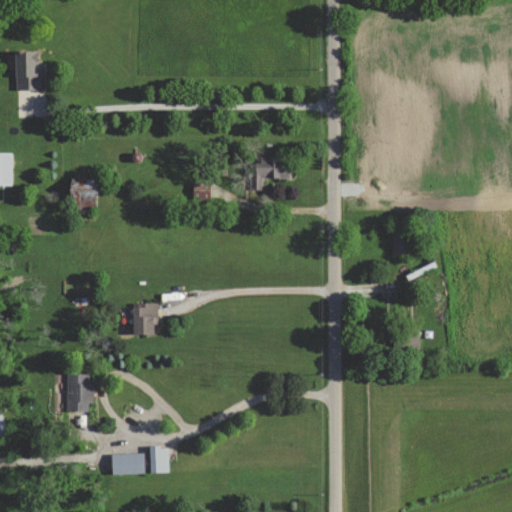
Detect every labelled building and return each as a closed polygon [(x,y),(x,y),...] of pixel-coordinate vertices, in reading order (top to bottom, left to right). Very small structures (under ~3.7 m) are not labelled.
[(40,89),(39,49),(14,50),(15,89),(40,89)] [(0,183),(11,184),(12,152),(0,151),(0,183)] [(262,177),(290,177),(290,161),(280,161),(280,157),(257,156),(256,171),(250,171),(250,188),(262,189),(262,177)] [(96,177),(70,178),(71,209),(97,208),(96,177)] [(209,199),(210,182),(193,181),(192,198),(209,199)] [(393,254),(407,254),(407,232),(392,232),(393,254)] [(157,302),(132,302),(133,333),(153,332),(153,323),(157,323),(157,302)] [(88,410),(88,401),(93,402),(93,382),(89,382),(90,373),(67,372),(66,410),(88,410)] [(149,446),(150,472),(168,472),(168,446),(149,446)] [(144,452),(111,453),(111,474),(144,473),(144,452)]
